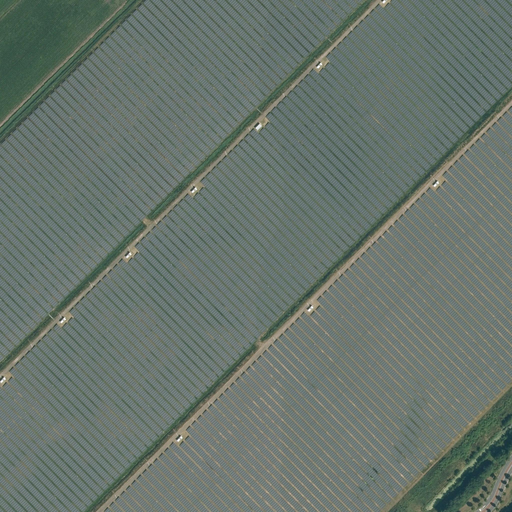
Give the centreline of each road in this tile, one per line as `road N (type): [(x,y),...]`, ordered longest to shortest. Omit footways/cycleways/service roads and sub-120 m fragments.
road 1 (track): [(511,102),(98,511)]
road 2 (track): [(0,375),(378,0)]
